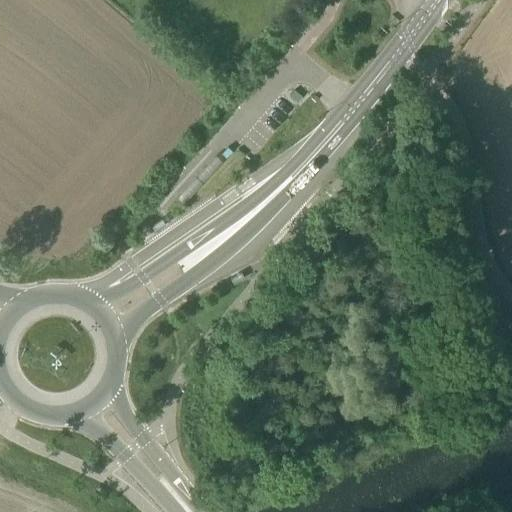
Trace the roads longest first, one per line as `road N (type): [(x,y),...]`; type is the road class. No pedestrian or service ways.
road 1 (unclassified): [(511,298),(483,249),(464,133),(451,106),(397,56)]
road 2 (primary): [(114,337),(230,249),(296,172)]
road 3 (primary): [(296,172),(93,308)]
road 4 (primary): [(397,56),(296,172)]
road 5 (primary): [(188,511),(96,403)]
